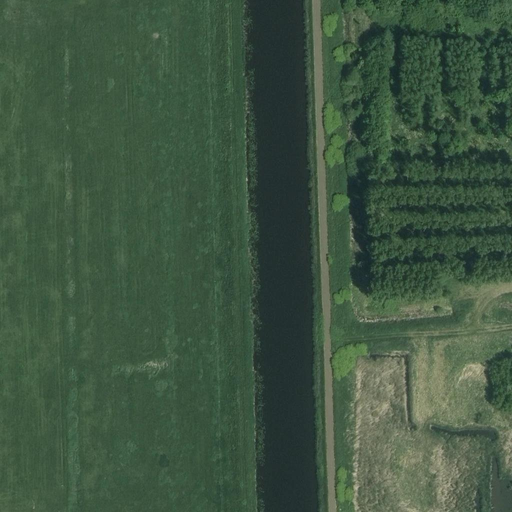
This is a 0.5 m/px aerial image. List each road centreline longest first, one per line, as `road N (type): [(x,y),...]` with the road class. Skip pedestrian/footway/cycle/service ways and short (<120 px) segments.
road 1 (track): [(245,511),(229,0)]
road 2 (track): [(511,291),(450,333),(334,339),(328,351),(336,511)]
